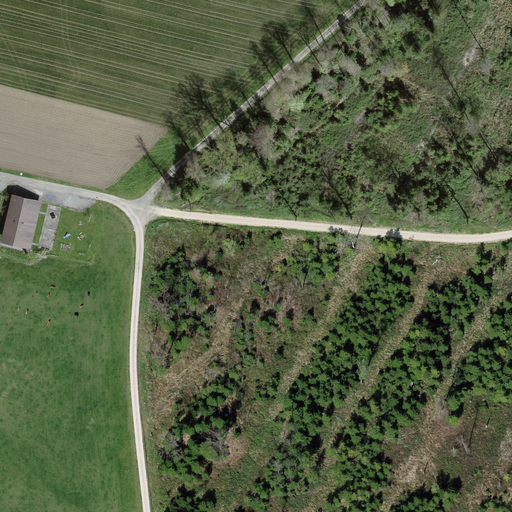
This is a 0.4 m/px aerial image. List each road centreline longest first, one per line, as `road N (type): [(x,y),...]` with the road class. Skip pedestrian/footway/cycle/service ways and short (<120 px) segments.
road 1 (track): [(154,511),(137,382),(141,207),(365,0)]
road 2 (track): [(76,190),(141,207),(432,237),(511,234)]
